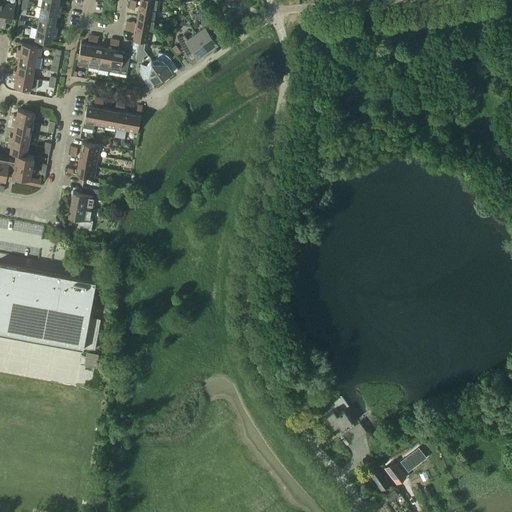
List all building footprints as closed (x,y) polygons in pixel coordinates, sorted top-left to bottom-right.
[(58,4),(59,0),(41,0),(41,7),(60,10),(61,5),(58,4)] [(158,0),(140,0),(139,6),(157,9),(158,0)] [(16,4),(4,2),(0,25),(0,27),(5,29),(7,20),(12,21),(16,4)] [(155,19),(157,9),(139,6),(137,16),(155,19)] [(59,16),(60,10),(41,7),(39,17),(55,20),(56,15),(59,16)] [(153,30),(155,19),(137,16),(136,23),(127,21),(126,25),(153,30)] [(54,26),(55,20),(39,17),(37,28),(56,32),(57,26),(54,26)] [(206,26),(196,33),(207,49),(216,43),(213,38),(220,33),(207,18),(207,17),(202,22),(206,26)] [(151,41),(153,30),(126,25),(125,30),(134,31),(133,38),(151,41)] [(55,37),(56,32),(37,28),(34,39),(51,42),(52,36),(55,37)] [(207,49),(196,33),(187,39),(184,35),(177,39),(178,39),(187,56),(195,51),(198,56),(207,49)] [(89,62),(92,44),(81,42),(78,60),(89,62)] [(36,56),(38,46),(22,43),(21,48),(18,48),(17,53),(36,56)] [(99,64),(103,46),(92,44),(89,62),(99,64)] [(110,66),(113,48),(103,46),(99,64),(110,66)] [(124,50),(113,48),(110,66),(121,68),(124,50)] [(147,54),(144,49),(138,48),(135,60),(142,61),(143,56),(147,54)] [(166,63),(171,59),(170,58),(169,57),(168,56),(167,55),(166,54),(164,54),(163,53),(161,53),(160,52),(158,52),(158,58),(156,58),(155,58),(154,58),(153,59),(152,59),(151,60),(164,79),(169,76),(168,73),(171,70),(166,63)] [(34,67),(36,56),(17,53),(16,58),(19,59),(18,64),(34,67)] [(164,79),(151,60),(150,61),(149,61),(148,62),(148,63),(147,64),(147,66),(141,64),(140,65),(140,67),(140,69),(140,70),(140,72),(141,73),(141,75),(142,76),(142,77),(143,79),(148,75),(153,83),(157,80),(159,83),(164,79)] [(32,78),(34,67),(18,64),(17,69),(14,69),(13,74),(32,78)] [(30,89),(32,78),(13,74),(12,79),(15,80),(14,85),(30,89)] [(95,124),(98,106),(87,104),(83,122),(95,124)] [(105,126),(109,108),(98,106),(95,124),(105,126)] [(116,128),(119,110),(109,108),(105,126),(116,128)] [(34,112),(17,109),(16,114),(13,114),(12,119),(32,123),(34,112)] [(126,130),(130,112),(119,110),(116,128),(126,130)] [(141,114),(130,112),(126,130),(137,132),(141,114)] [(30,133),(32,123),(12,119),(11,125),(14,125),(13,130),(30,133)] [(28,144),(30,133),(13,130),(13,136),(10,135),(9,140),(28,144)] [(26,154),(28,144),(9,140),(8,146),(10,146),(9,152),(16,153),(16,152),(26,154)] [(98,155),(100,144),(82,141),(80,152),(98,155)] [(34,156),(26,154),(16,152),(16,153),(15,157),(9,156),(8,159),(0,157),(0,177),(6,178),(7,173),(18,175),(17,182),(40,186),(41,179),(30,177),(34,156)] [(96,166),(98,155),(80,152),(78,163),(96,166)] [(96,166),(78,163),(76,174),(94,177),(96,166)] [(73,191),(71,204),(93,208),(95,196),(97,196),(98,189),(82,186),(81,192),(73,191)] [(91,220),(93,208),(71,204),(68,216),(74,217),(72,226),(91,229),(93,220),(91,220)] [(89,316),(96,280),(63,273),(56,272),(0,261),(0,332),(83,348),(83,347),(95,349),(101,318),(89,316)] [(350,444),(364,434),(367,432),(359,421),(354,424),(344,410),(337,415),(333,410),(324,417),(332,429),(337,426),(350,444)] [(426,457),(418,447),(401,461),(408,470),(426,457)] [(406,475),(394,460),(384,467),(396,483),(406,475)] [(390,484),(378,468),(370,474),(381,490),(390,484)] [(398,494),(394,489),(386,495),(390,501),(398,494)]
